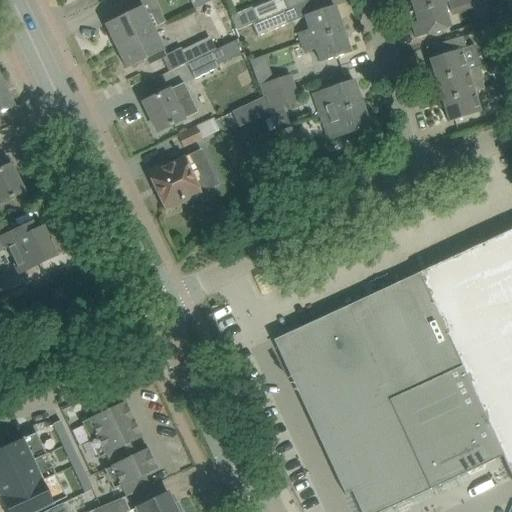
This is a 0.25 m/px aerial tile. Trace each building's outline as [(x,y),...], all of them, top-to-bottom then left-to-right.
[(123,16),(105,25),(116,47),(153,29),(166,22),(155,0),(143,0),(140,2),(137,3),(123,10),(125,15),(123,16)] [(283,10),(287,8),(283,0),(272,0),(252,9),(256,21),(283,10)] [(410,0),(414,11),(446,1),(445,0),(410,0)] [(468,0),(457,0),(461,10),(471,7),(468,0)] [(484,0),(473,0),(479,16),(489,13),(484,0)] [(446,1),(414,11),(408,13),(416,39),(451,27),(443,3),(446,2),(446,1)] [(298,32),(302,43),(343,29),(335,5),(304,16),(309,29),(298,32)] [(256,21),(252,23),(257,35),(288,22),(283,10),(256,21)] [(497,38),(494,26),(483,30),(487,41),(497,38)] [(153,29),(116,47),(126,69),(146,59),(149,64),(166,56),(153,29)] [(343,29),(302,43),(305,52),(316,49),(321,62),(351,52),(343,29)] [(181,52),(187,64),(216,51),(210,39),(181,52)] [(216,51),(187,64),(194,78),(217,67),(216,65),(240,54),(234,42),(216,51)] [(429,59),(436,80),(468,70),(478,67),(478,66),(480,65),(474,44),(461,49),(429,59)] [(436,80),(442,101),(484,88),(478,67),(468,70),(436,80)] [(497,71),(501,83),(511,79),(507,68),(497,71)] [(259,85),(264,98),(294,88),(290,75),(259,85)] [(0,77),(0,113),(14,107),(0,77)] [(511,82),(511,79),(501,83),(504,94),(511,91),(511,82)] [(313,94),(321,117),(362,103),(354,80),(324,90),(313,94)] [(161,94),(143,102),(157,132),(196,113),(183,85),(169,91),(168,90),(161,94)] [(294,88),(264,98),(268,111),(299,101),(294,88)] [(484,88),(442,101),(449,122),(491,109),(484,88)] [(362,103),(321,117),(324,126),(329,140),(370,127),(362,103)] [(177,134),(183,147),(222,128),(216,116),(177,134)] [(277,133),(282,145),(289,164),(305,158),(292,127),(277,133)] [(162,170),(160,167),(148,173),(165,209),(184,200),(185,204),(198,198),(196,195),(209,188),(201,170),(208,166),(201,151),(162,170)] [(11,165),(0,169),(0,203),(24,192),(11,165)] [(0,222),(0,247),(6,245),(18,270),(30,263),(32,268),(55,257),(41,228),(34,232),(30,224),(11,233),(5,221),(0,222)] [(498,236),(419,273),(501,455),(505,463),(511,478),(511,229),(508,232),(498,236)] [(313,322),(273,340),(344,494),(353,490),(362,511),(379,511),(501,455),(419,273),(418,273),(399,282),(392,285),(366,297),(313,322)] [(5,288),(0,290),(0,298),(3,304),(15,297),(12,292),(5,288)] [(84,409),(89,419),(82,422),(99,457),(106,454),(112,467),(105,470),(115,490),(122,487),(126,498),(151,486),(145,475),(157,469),(145,445),(133,450),(130,444),(142,438),(123,398),(111,403),(108,397),(84,409)] [(27,411),(0,424),(0,451),(38,434),(27,411)] [(60,421),(52,424),(58,436),(66,432),(60,421)] [(66,432),(58,436),(63,447),(71,443),(66,432)] [(38,434),(0,451),(0,476),(48,454),(38,434)] [(71,443),(63,447),(68,458),(76,454),(71,443)] [(48,454),(0,476),(0,493),(4,503),(58,478),(48,454)] [(76,454),(68,458),(74,470),(82,466),(76,454)] [(82,466),(74,470),(79,481),(87,478),(82,466)] [(87,478),(79,481),(85,493),(93,489),(87,478)] [(181,511),(177,503),(174,505),(168,493),(136,509),(137,511),(181,511)] [(93,511),(130,511),(124,499),(93,511)] [(67,511),(63,503),(44,511),(67,511)]
